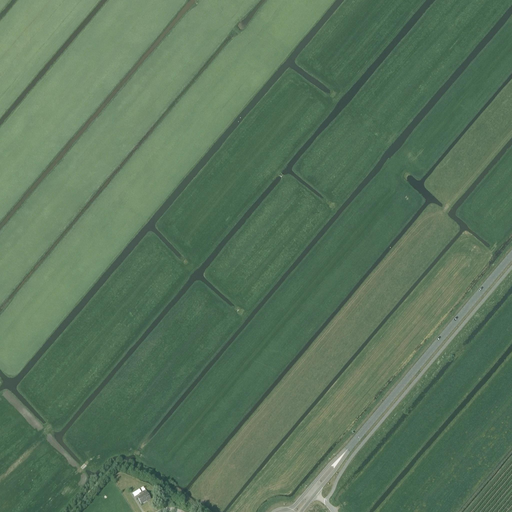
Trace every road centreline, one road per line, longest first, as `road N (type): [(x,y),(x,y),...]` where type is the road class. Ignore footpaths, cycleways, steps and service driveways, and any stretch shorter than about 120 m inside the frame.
road 1 (track): [(419,0),(85,393),(41,433)]
road 2 (track): [(511,1),(165,409)]
road 3 (unknown): [(334,484),(511,271)]
road 4 (secondary): [(511,254),(343,454)]
